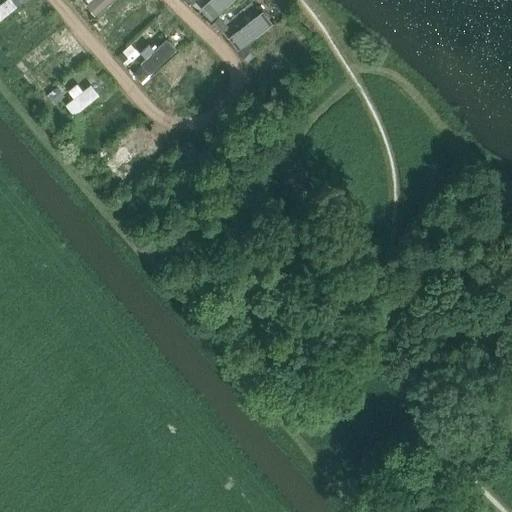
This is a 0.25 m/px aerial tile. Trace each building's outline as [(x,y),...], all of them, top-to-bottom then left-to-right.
[(4,0),(1,3),(0,2),(0,21),(25,0),(4,0)] [(97,17),(115,0),(87,0),(89,2),(86,5),(97,17)] [(212,20),(233,0),(208,0),(200,8),(212,20)] [(156,13),(144,1),(111,33),(113,36),(105,44),(116,56),(125,48),(122,45),(156,13)] [(19,27),(30,18),(23,9),(11,18),(19,27)] [(239,50),(274,23),(264,10),(229,37),(239,50)] [(103,29),(112,21),(105,14),(97,21),(103,29)] [(221,34),(230,26),(222,17),(213,25),(221,34)] [(13,31),(4,20),(0,22),(0,29),(6,37),(13,31)] [(50,32),(42,22),(25,35),(20,29),(8,38),(22,55),(50,32)] [(56,48),(49,38),(37,47),(45,57),(56,48)] [(142,81),(178,48),(168,38),(155,50),(149,43),(140,51),(146,58),(141,63),(143,65),(134,73),(142,81)] [(303,49),(295,39),(260,68),(268,78),(303,49)] [(126,66),(141,53),(131,43),(117,56),(126,66)] [(255,56),(246,46),(240,52),(249,62),(255,56)] [(77,62),(67,50),(45,67),(41,63),(34,69),(37,73),(33,76),(43,89),(77,62)] [(176,73),(188,63),(180,54),(169,64),(176,73)] [(33,68),(24,58),(15,65),(23,76),(33,68)] [(212,78),(201,65),(183,81),(179,76),(169,85),(173,90),(168,94),(179,106),(212,78)] [(157,90),(167,82),(159,72),(149,81),(157,90)] [(100,95),(91,83),(83,90),(78,83),(68,90),(74,98),(66,104),(75,115),(100,95)] [(66,96),(58,86),(48,94),(56,104),(66,96)] [(110,116),(84,137),(92,147),(118,126),(110,116)] [(135,139),(148,128),(140,119),(128,130),(135,139)] [(161,154),(152,143),(135,156),(129,149),(118,157),(124,165),(118,170),(127,182),(161,154)] [(112,158),(104,148),(96,154),(105,165),(112,158)]
